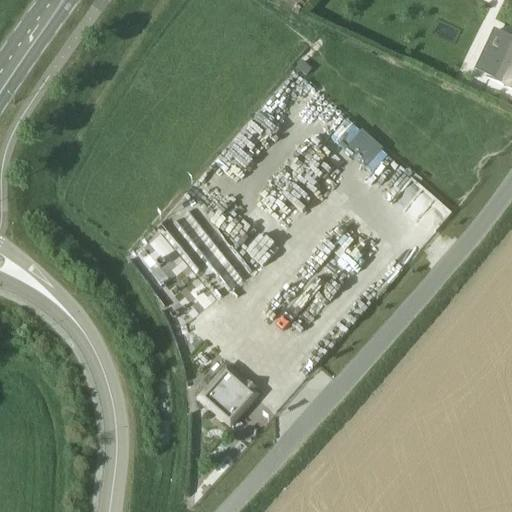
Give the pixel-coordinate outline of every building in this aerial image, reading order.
[(511,41),(507,39),(487,81),(511,92),(511,41)] [(331,101),(315,118),(374,174),(390,158),(331,101)] [(216,316),(196,340),(215,355),(234,331),(216,316)] [(225,362),(196,392),(227,421),(256,390),(225,362)] [(253,416),(234,437),(246,449),(266,428),(253,416)] [(193,472),(207,472),(209,433),(195,433),(193,472)]
